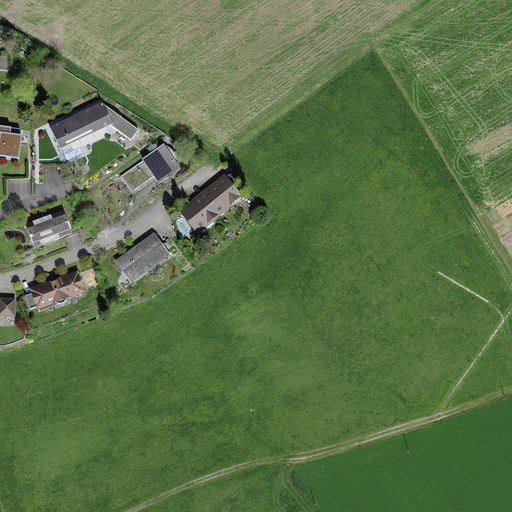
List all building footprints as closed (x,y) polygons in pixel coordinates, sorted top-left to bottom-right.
[(139,130),(102,104),(50,129),(60,148),(110,125),(131,141),(139,130)] [(0,150),(6,152),(5,157),(19,159),(22,136),(15,135),(16,129),(0,126),(0,150)] [(164,146),(121,176),(132,192),(159,173),(163,178),(178,167),(175,162),(181,158),(170,149),(167,151),(164,146)] [(10,167),(10,179),(26,179),(26,167),(10,167)] [(239,196),(226,178),(184,211),(198,229),(239,196)] [(102,210),(89,215),(91,221),(104,216),(102,210)] [(63,211),(28,225),(29,229),(28,229),(35,248),(66,236),(64,232),(70,230),(63,211)] [(154,251),(148,243),(140,249),(137,244),(125,253),(126,255),(118,261),(124,271),(129,267),(136,276),(151,265),(152,266),(167,255),(161,246),(154,251)] [(82,290),(76,274),(59,281),(58,284),(53,286),(50,284),(33,290),(34,293),(25,296),(30,310),(39,306),(38,302),(46,300),(47,303),(54,301),(56,303),(58,304),(60,304),(63,303),(64,302),(66,301),(67,299),(67,296),(82,290)] [(14,300),(0,300),(0,308),(0,314),(13,315),(14,300)]
